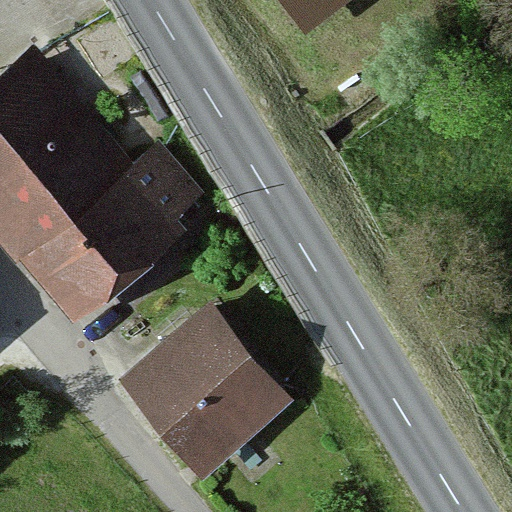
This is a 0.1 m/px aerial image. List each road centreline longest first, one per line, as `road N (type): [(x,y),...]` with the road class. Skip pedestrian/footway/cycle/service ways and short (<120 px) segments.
road 1 (tertiary): [(464,511),(151,0)]
road 2 (residential): [(9,306),(199,511)]
